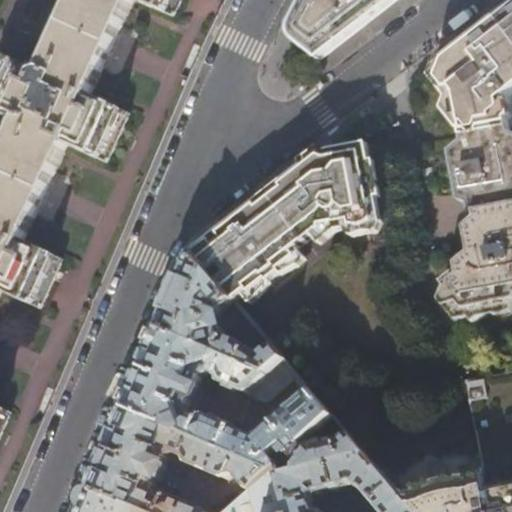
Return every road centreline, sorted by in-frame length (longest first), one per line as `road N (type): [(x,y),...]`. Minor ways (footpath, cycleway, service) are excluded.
road 1 (residential): [(162,228),(458,0)]
road 2 (residential): [(162,228),(43,511)]
road 3 (residential): [(263,0),(162,228)]
